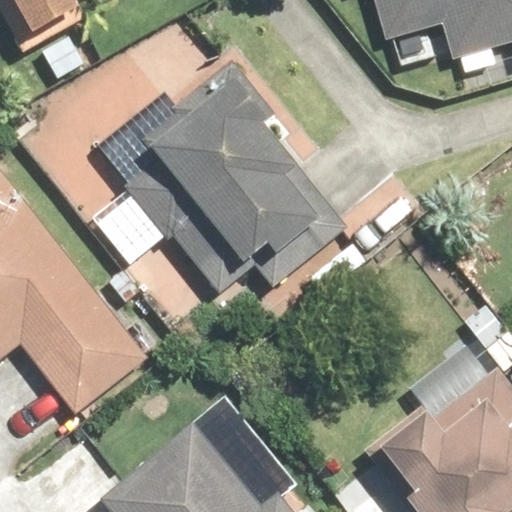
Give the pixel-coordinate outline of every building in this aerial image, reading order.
[(20,0),(40,35),(105,0),(20,0)] [(511,0),(362,0),(371,43),(454,29),(459,57),(511,48),(511,0)] [(244,68),(155,144),(282,293),(371,216),(244,68)] [(160,355),(0,157),(0,362),(20,346),(80,419),(160,355)] [(511,511),(511,370),(502,357),(385,446),(436,511),(511,511)] [(296,511),(210,413),(95,511),(296,511)]
